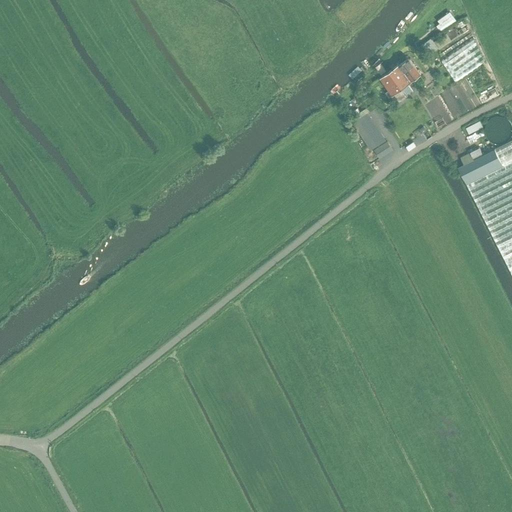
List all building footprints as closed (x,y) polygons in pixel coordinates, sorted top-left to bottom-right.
[(438,24),(436,26),(441,32),(456,21),(454,18),(449,12),(437,21),(439,23),(438,24)] [(438,49),(431,38),(421,45),(429,55),(438,49)] [(475,39),(443,62),(456,82),(485,62),(475,39)] [(382,76),(380,78),(392,95),(394,94),(399,101),(407,96),(406,94),(412,90),(408,84),(420,75),(408,58),(387,73),(382,76)] [(372,150),(387,140),(366,109),(351,119),(372,150)] [(511,274),(511,140),(483,155),(479,148),(460,158),(464,165),(458,168),(511,274)] [(388,142),(374,151),(379,159),(393,150),(388,142)]
